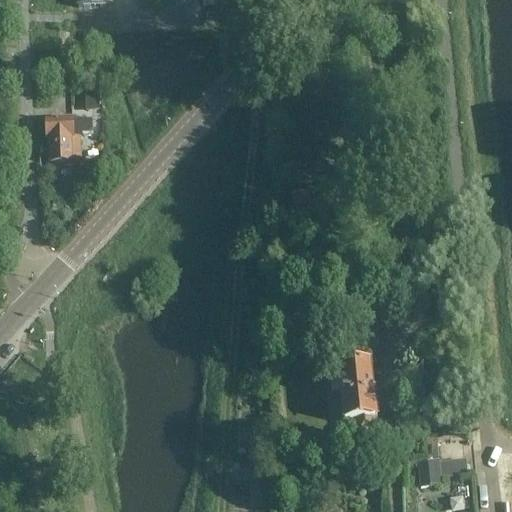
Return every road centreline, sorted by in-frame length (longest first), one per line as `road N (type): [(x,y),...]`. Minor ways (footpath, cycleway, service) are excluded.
road 1 (unclassified): [(441,0),(497,511)]
road 2 (track): [(259,50),(217,511)]
road 3 (tertiary): [(0,337),(299,0)]
road 4 (track): [(403,0),(436,236)]
